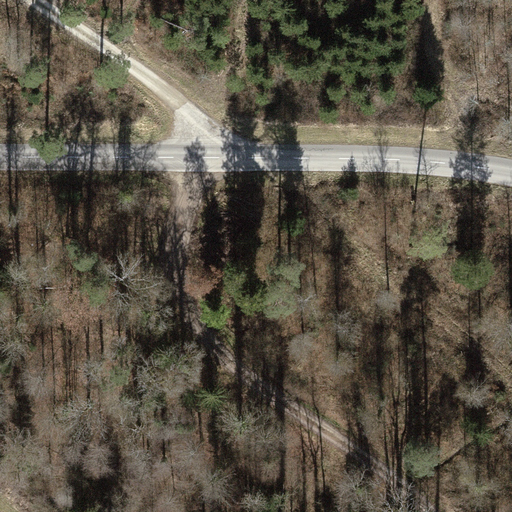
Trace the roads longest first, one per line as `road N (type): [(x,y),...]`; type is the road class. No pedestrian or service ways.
road 1 (unclassified): [(511,176),(234,145),(0,144)]
road 2 (track): [(191,145),(162,237),(168,285),(208,348),(437,511)]
road 3 (track): [(32,0),(234,145)]
